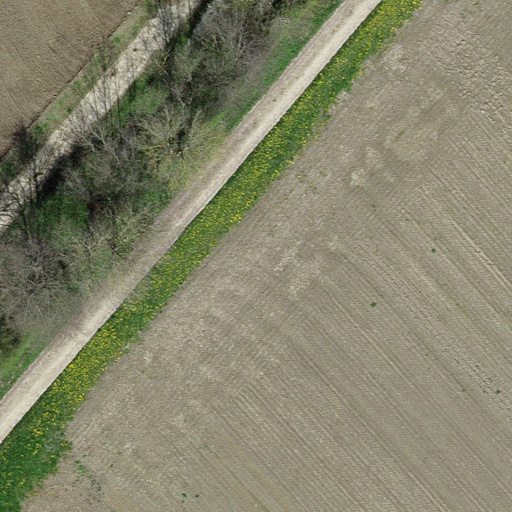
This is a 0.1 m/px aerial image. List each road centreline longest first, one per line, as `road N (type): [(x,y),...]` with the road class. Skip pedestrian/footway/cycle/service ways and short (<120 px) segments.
road 1 (track): [(0,439),(381,0)]
road 2 (track): [(210,0),(0,243)]
